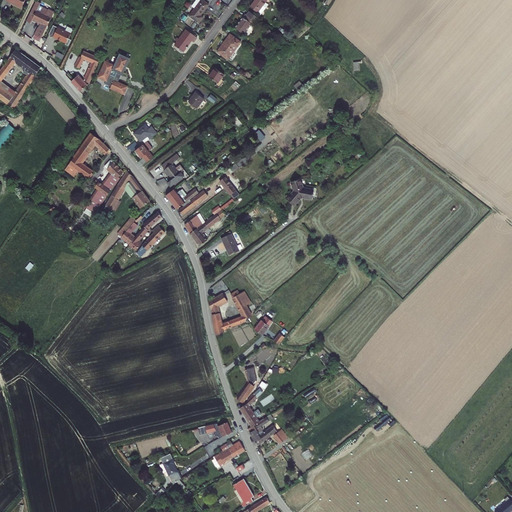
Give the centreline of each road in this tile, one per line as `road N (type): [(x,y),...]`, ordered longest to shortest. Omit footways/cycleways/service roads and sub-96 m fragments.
road 1 (residential): [(288,511),(235,415),(181,233),(103,130)]
road 2 (residential): [(103,130),(166,95),(238,0)]
road 3 (residential): [(103,130),(58,76),(0,27)]
